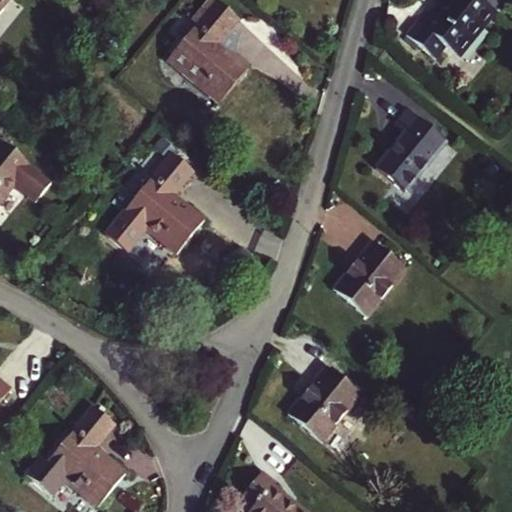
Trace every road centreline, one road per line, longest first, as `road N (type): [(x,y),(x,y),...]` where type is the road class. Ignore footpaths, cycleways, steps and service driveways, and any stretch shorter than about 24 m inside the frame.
road 1 (residential): [(253,351),(294,245),(364,0)]
road 2 (residential): [(100,352),(173,449),(203,468)]
road 3 (residential): [(100,352),(154,361),(253,351)]
road 4 (residential): [(203,468),(253,351)]
